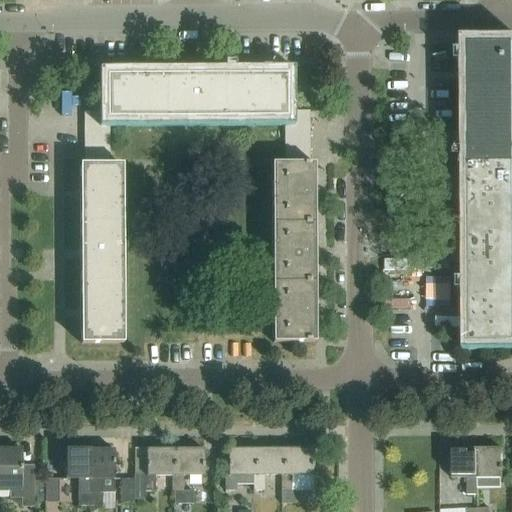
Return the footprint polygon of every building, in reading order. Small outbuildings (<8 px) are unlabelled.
[(511,46),(469,47),(469,104),(511,103),(511,46)] [(165,120),(165,106),(166,77),(141,78),(141,76),(136,76),(131,76),(131,78),(106,78),(106,114),(106,120),(109,120),(165,120)] [(166,77),(165,106),(165,120),(225,119),(225,91),(225,77),(201,77),(201,76),(195,76),(191,76),(191,77),(166,77)] [(225,77),(225,91),(225,119),(283,119),(285,119),(285,113),(285,77),(260,77),(260,76),(255,76),(250,76),(250,77),(225,77)] [(511,103),(469,104),(470,164),(511,163),(511,103)] [(109,125),(109,120),(106,120),(106,114),(84,113),(84,125),(109,125)] [(309,113),(285,113),(285,119),(283,119),(283,125),(309,124),(309,113)] [(283,136),(309,136),(309,124),(283,125),(283,136)] [(84,136),(109,136),(109,125),(84,125),(84,136)] [(84,136),(83,148),(109,148),(109,136),(84,136)] [(309,136),(283,136),(284,148),(309,148),(309,136)] [(83,148),(83,160),(109,160),(109,148),(83,148)] [(284,148),(284,160),(309,160),(309,148),(284,148)] [(511,163),(470,164),(470,224),(511,223),(511,163)] [(272,225),(286,225),(313,225),(313,201),(315,201),(314,191),(313,191),(313,165),(272,166),(272,225)] [(80,226),(122,226),(122,166),(80,166),(80,226)] [(511,223),(470,224),(471,284),(511,283),(511,223)] [(313,225),(286,225),(272,225),(273,285),(314,284),(314,260),(315,260),(315,250),(314,250),(313,225)] [(123,285),(122,226),(80,226),(80,285),(123,285)] [(511,344),(511,283),(471,284),(471,344),(511,344)] [(314,284),(273,285),(273,344),(315,344),(314,319),(316,319),(316,314),(316,309),(314,309),(314,284)] [(123,345),(123,315),(123,285),(80,285),(81,345),(123,345)] [(478,450),(477,480),(502,479),(501,449),(478,450)] [(478,495),(477,480),(478,450),(452,450),(452,467),(451,467),(451,471),(452,471),(452,480),(453,480),(453,478),(467,478),(467,496),(478,495)] [(23,452),(0,451),(0,491),(10,492),(10,501),(21,501),(21,508),(35,508),(35,467),(23,467),(23,452)] [(78,508),(91,508),(91,451),(65,451),(65,481),(79,481),(79,493),(78,493),(78,508)] [(91,451),(91,508),(102,508),(102,493),(102,481),(114,481),(114,451),(91,451)] [(175,477),(175,451),(147,451),(147,477),(144,477),(144,493),(155,493),(155,478),(172,478),(175,477)] [(175,477),(172,478),(172,493),(174,493),(174,506),(194,505),(194,493),(183,493),(183,477),(204,477),(204,451),(175,451),(175,477)] [(256,476),(256,451),(228,451),(228,476),(225,476),(225,493),(236,493),(236,487),(253,487),(252,477),(256,476)] [(252,477),(253,487),(253,492),(264,492),(264,476),(281,477),(285,477),(285,451),(256,451),(256,476),(252,477)] [(285,477),(281,477),(281,505),(300,505),(300,493),(313,493),(313,476),(313,451),(285,451),(285,477)] [(59,481),(46,481),(46,504),(59,504),(59,481)] [(125,503),(134,504),(134,481),(121,481),(121,503),(125,503)]
